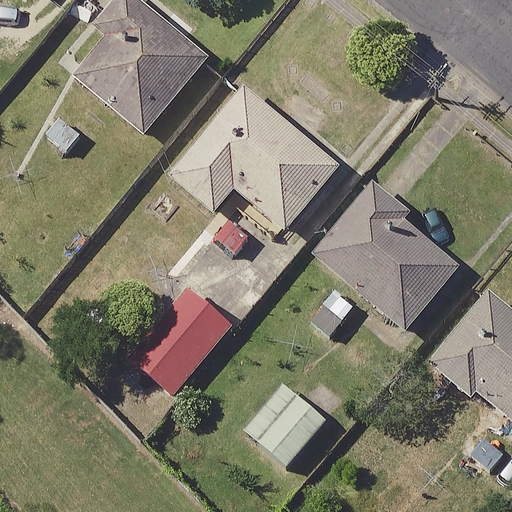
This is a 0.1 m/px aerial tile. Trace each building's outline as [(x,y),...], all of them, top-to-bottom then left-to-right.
[(212,65),(134,0),(123,0),(95,34),(108,45),(76,83),(147,142),(212,65)] [(345,175),(244,92),(169,183),(216,222),(235,199),(288,243),(345,175)] [(375,191),(314,262),(407,342),(463,277),(406,229),(412,222),(375,191)] [(353,309),(333,291),(307,322),(326,339),(353,309)] [(234,331),(191,296),(133,366),(176,401),(234,331)] [(511,315),(492,299),(431,371),(474,406),(479,400),(511,426),(511,315)] [(329,427),(285,391),(246,437),(291,474),(329,427)]
